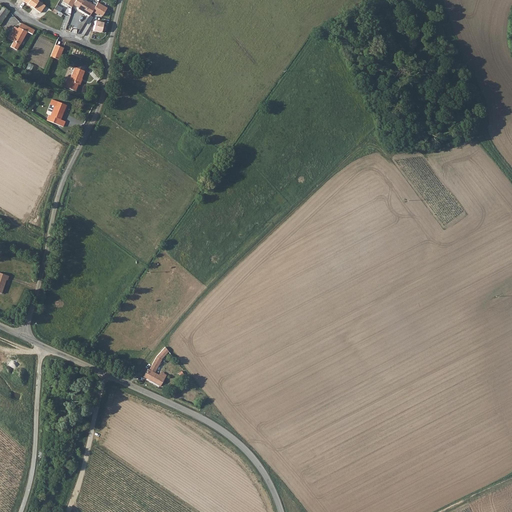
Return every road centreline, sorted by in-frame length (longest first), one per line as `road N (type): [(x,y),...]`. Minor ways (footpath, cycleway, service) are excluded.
road 1 (unclassified): [(280,511),(264,473),(224,431),(22,335)]
road 2 (unclassified): [(22,335),(56,198),(96,114),(108,52)]
road 3 (track): [(439,0),(490,107),(480,142),(511,177)]
road 4 (track): [(20,511),(33,470),(45,348)]
road 5 (track): [(104,374),(67,511)]
road 6 (residential): [(0,0),(108,52)]
